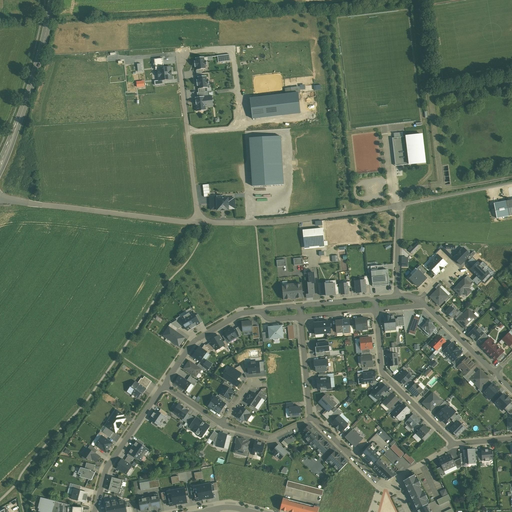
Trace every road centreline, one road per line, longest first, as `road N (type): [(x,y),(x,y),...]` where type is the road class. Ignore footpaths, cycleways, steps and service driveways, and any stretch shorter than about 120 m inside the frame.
road 1 (residential): [(397,206),(193,222)]
road 2 (residential): [(193,222),(0,201)]
road 3 (secondary): [(57,0),(27,110),(0,161)]
road 4 (residential): [(193,222),(178,54)]
road 5 (residential): [(453,443),(380,373),(375,310)]
road 6 (residential): [(94,511),(106,467),(162,384)]
road 7 (residential): [(162,384),(195,340),(240,314),(261,312)]
